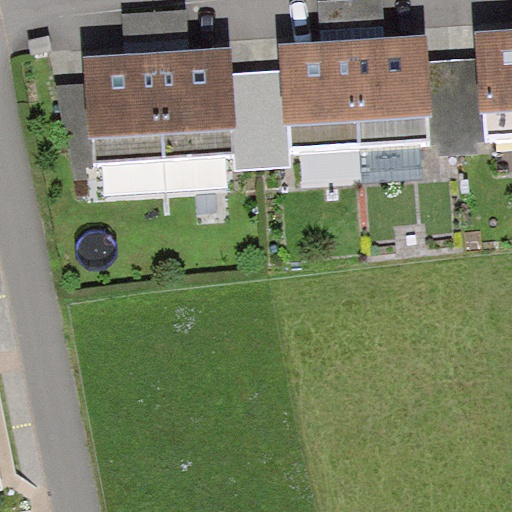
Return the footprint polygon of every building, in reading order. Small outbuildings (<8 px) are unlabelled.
[(336,32),(388,30),(387,4),(336,5),(336,32)] [(193,10),(125,18),(128,46),(196,39),(193,10)] [(511,34),(486,36),(488,62),(493,140),(511,139),(511,34)] [(286,47),(287,74),(292,153),(440,144),(435,65),(433,38),(286,47)] [(223,51),(89,60),(96,165),(229,157),(224,78),(223,51)] [(488,62),(435,65),(440,144),(493,140),(488,62)] [(287,74),(224,78),(229,157),(292,153),(287,74)]
